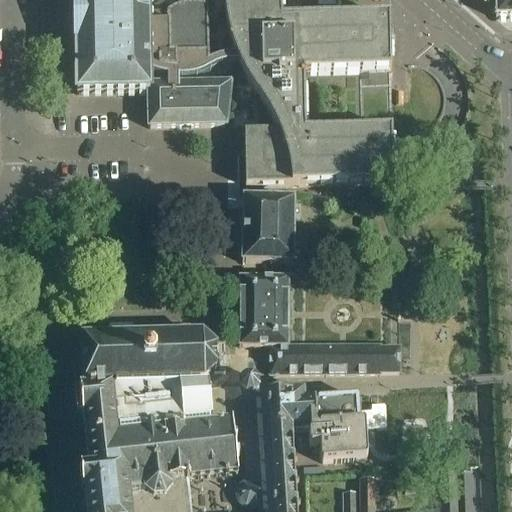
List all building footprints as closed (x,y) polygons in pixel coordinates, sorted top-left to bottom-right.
[(223,0),(224,2),(224,8),(225,17),(226,26),(227,33),(228,39),(230,45),(232,51),(235,59),(229,59),(224,60),(218,61),(212,63),(208,65),(207,11),(204,10),(202,9),(197,9),(193,8),(187,9),(181,10),(177,11),(173,13),(172,14),(168,16),(167,17),(148,17),(147,0),(74,0),(75,13),(76,85),(77,97),(147,96),(148,132),(226,130),(231,86),(177,87),(177,81),(192,80),(201,78),(207,75),(212,71),(216,70),(220,68),(227,67),(233,68),(238,67),(243,78),(248,87),(253,94),(263,108),(265,111),(269,117),(273,125),(275,128),(278,136),(244,137),(245,190),(333,189),(392,187),(392,164),(391,134),(305,135),(304,77),(390,75),(389,22),(281,24),(280,0),(223,0)] [(511,0),(494,0),(495,23),(511,22),(511,0)] [(242,267),(292,267),(293,204),(243,203),(242,267)] [(239,351),(240,351),(269,351),(269,380),(379,380),(379,378),(399,377),(399,352),(379,352),(379,350),(286,350),(288,283),(241,282),(239,282),(239,351)] [(89,472),(80,473),(82,492),(84,492),(85,496),(86,511),(190,511),(188,485),(189,485),(189,484),(238,478),(232,426),(183,432),(183,430),(180,431),(179,417),(182,416),(184,416),(185,415),(186,414),(187,413),(189,411),(189,410),(189,408),(190,407),(190,406),(190,405),(189,404),(189,403),(189,402),(187,400),(186,398),(184,397),(183,396),(180,396),(178,396),(178,388),(179,388),(179,385),(203,383),(216,370),(215,351),(202,338),(83,342),(84,390),(79,391),(79,395),(75,396),(77,415),(81,414),(82,419),(83,419),(89,472)] [(241,396),(243,398),(248,486),(246,486),(245,487),(243,488),(239,491),(238,493),(237,495),(237,498),(238,503),(239,507),(242,509),(243,510),(246,511),(247,511),(250,511),(249,511),(252,511),(263,511),(296,511),(296,508),(299,508),(299,505),(296,506),(295,486),(298,486),(298,483),(294,483),(293,464),(297,463),(296,461),(293,461),(292,441),(308,440),(309,448),(311,450),(319,450),(320,465),(322,467),(360,465),(360,473),(471,467),(466,381),(355,388),(356,401),(304,404),(303,395),(266,397),(266,390),(259,390),(258,387),(258,386),(257,384),(256,383),(254,382),(252,380),(250,380),(248,380),(246,380),(244,381),(242,383),(241,384),(240,386),(239,387),(239,389),(239,391),(239,394),(241,396)] [(475,511),(474,477),(439,479),(440,511),(475,511)] [(360,484),(360,511),(373,511),(373,483),(360,484)] [(342,498),(342,511),(356,511),(356,498),(342,498)]
